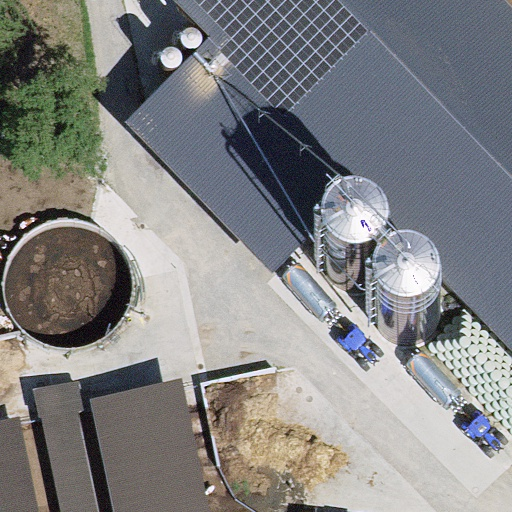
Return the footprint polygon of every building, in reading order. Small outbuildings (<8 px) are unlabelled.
[(511,0),(164,0),(511,360),(511,0)] [(131,294),(129,273),(120,253),(104,238),(84,229),(63,228),(42,233),(24,246),(13,262),(7,281),(7,300),(13,319),(25,334),(41,346),(60,351),(79,351),(98,345),(113,333),(126,315),(131,294)] [(35,395),(42,425),(79,417),(87,415),(80,385),(35,395)] [(208,511),(183,390),(91,409),(112,511),(208,511)] [(98,511),(79,417),(42,425),(59,511),(98,511)] [(38,511),(20,422),(0,426),(0,511),(38,511)]
